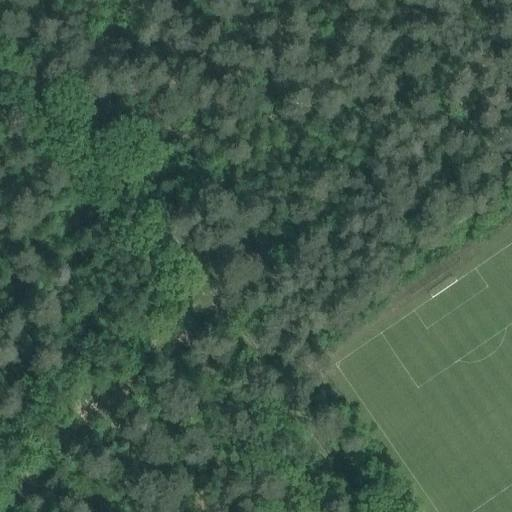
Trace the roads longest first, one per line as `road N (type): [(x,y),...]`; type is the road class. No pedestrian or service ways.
road 1 (track): [(202,275),(0,33)]
road 2 (track): [(0,496),(202,275)]
road 3 (track): [(202,275),(360,511)]
